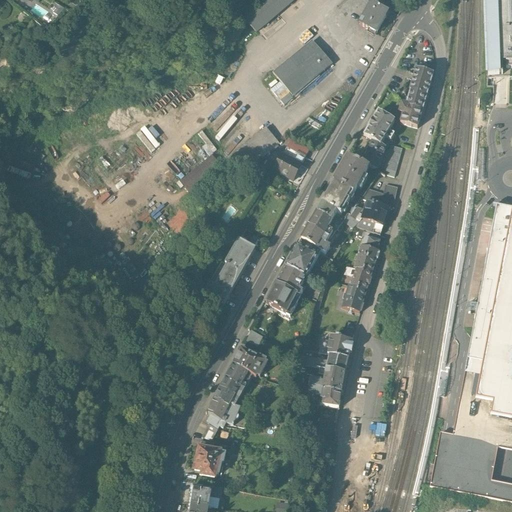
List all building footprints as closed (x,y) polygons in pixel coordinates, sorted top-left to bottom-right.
[(256,0),(242,12),(255,29),(289,0),(256,0)] [(506,69),(511,68),(511,0),(485,0),(488,76),(500,75),(502,75),(502,63),(506,63),(506,69)] [(388,14),(371,4),(359,26),(376,35),(376,34),(377,35),(386,19),(385,18),(388,14)] [(311,41),(272,73),(292,98),(331,65),(311,41)] [(433,75),(416,70),(409,92),(410,93),(426,97),(429,87),(433,75)] [(426,97),(410,93),(406,106),(406,107),(422,112),(426,97)] [(422,112),(406,107),(406,106),(402,105),(399,114),(403,115),(400,124),(417,129),(422,112)] [(378,113),(364,138),(372,143),(380,147),(381,146),(385,138),(391,141),(394,135),(389,132),(394,123),(378,113)] [(266,128),(231,157),(244,172),(279,144),(266,128)] [(207,141),(203,144),(210,153),(217,147),(204,129),(200,132),(207,141)] [(183,147),(191,164),(203,158),(195,141),(183,147)] [(380,147),(372,143),(362,166),(362,167),(375,172),(378,168),(385,149),(381,146),(380,147)] [(402,150),(390,146),(389,152),(400,155),(402,150)] [(305,159),(287,148),(283,156),(301,166),(305,159)] [(400,155),(389,152),(387,158),(399,161),(400,155)] [(301,166),(283,156),(274,173),(293,183),(302,167),(301,166)] [(399,161),(387,158),(386,164),(397,167),(399,161)] [(349,161),(341,176),(339,175),(334,184),(353,196),(368,170),(362,167),(362,168),(348,160),(349,161)] [(397,167),(386,164),(384,169),(396,173),(397,167)] [(396,173),(384,169),(383,175),(394,178),(396,173)] [(353,196),(334,184),(322,206),(336,214),(341,217),(353,196)] [(385,185),(381,195),(368,191),(362,201),(367,203),(389,210),(392,211),(396,189),(385,185)] [(458,251),(465,252),(471,212),(474,193),(468,192),(465,212),(458,251)] [(389,210),(367,203),(361,221),(383,229),(389,210)] [(322,206),(309,228),(328,239),(332,233),(327,230),(336,214),(322,206)] [(511,210),(508,210),(494,207),(451,438),(446,437),(440,436),(430,492),(487,503),(490,491),(491,486),(492,481),(497,451),(511,453),(511,210)] [(383,229),(361,221),(359,229),(370,234),(380,237),(383,229)] [(328,239),(309,228),(301,241),(315,250),(320,253),(324,256),(330,248),(325,245),(328,239)] [(380,237),(370,234),(368,240),(380,243),(382,238),(380,237)] [(368,240),(365,239),(362,248),(377,253),(380,243),(368,240)] [(255,250),(238,240),(225,263),(227,264),(215,285),(209,282),(204,293),(223,304),(255,250)] [(301,241),(285,268),(305,279),(320,253),(315,250),(301,241)] [(362,248),(361,248),(354,269),(356,270),(372,275),(379,253),(377,253),(362,248)] [(305,279),(285,268),(276,284),(296,295),(300,297),(302,291),(299,290),(305,279)] [(372,275),(356,270),(351,287),(366,292),(368,287),(369,287),(371,281),(370,281),(372,275)] [(296,295),(276,284),(266,303),(285,314),(296,295)] [(351,287),(349,287),(342,309),(359,314),(366,292),(351,287)] [(249,340),(260,344),(263,333),(252,330),(249,340)] [(353,335),(343,333),(341,339),(352,341),(353,335)] [(341,339),(341,337),(336,335),(335,337),(330,336),(329,341),(327,348),(328,350),(327,354),(329,354),(348,359),(349,353),(351,353),(353,346),(351,345),(352,341),(341,339)] [(329,341),(321,339),(318,352),(327,354),(328,350),(327,348),(329,341)] [(249,349),(247,352),(241,348),(232,363),(248,372),(256,377),(265,360),(255,354),(256,353),(249,349)] [(348,359),(329,354),(327,362),(326,369),(344,373),(348,359)] [(327,362),(302,356),(301,364),(323,369),(326,369),(327,362)] [(232,363),(224,378),(213,397),(228,406),(229,403),(234,405),(235,405),(240,406),(241,406),(243,402),(238,399),(244,388),(240,386),(248,372),(232,363)] [(323,369),(301,364),(300,370),(322,375),(323,369)] [(344,373),(326,369),(323,369),(322,375),(325,375),(323,382),(322,388),(341,393),(343,378),(344,373)] [(321,380),(310,378),(308,385),(310,386),(322,388),(323,382),(321,382),(321,380)] [(308,386),(298,384),(297,391),(308,394),(310,386),(308,385),(308,386)] [(322,388),(310,386),(308,394),(321,396),(320,404),(322,405),(338,408),(341,393),(322,388)] [(228,406),(213,397),(205,412),(207,413),(207,412),(210,414),(220,421),(232,424),(240,406),(235,405),(234,405),(229,403),(228,406)] [(338,408),(322,405),(317,436),(334,438),(338,408)] [(210,414),(207,420),(217,426),(220,421),(210,414)] [(217,428),(208,423),(201,437),(212,439),(217,428)] [(214,443),(201,440),(200,447),(212,450),(214,443)] [(200,447),(199,447),(199,449),(198,449),(197,452),(197,454),(197,455),(196,461),(194,464),(194,466),(194,467),(195,467),(194,469),(203,471),(202,474),(214,477),(215,473),(218,474),(221,461),(222,462),(224,453),(212,450),(200,447)] [(210,491),(201,490),(202,487),(192,485),(191,486),(189,488),(189,491),(190,493),(190,494),(191,494),(190,500),(189,499),(189,503),(208,506),(210,491)] [(206,511),(208,506),(189,503),(189,504),(188,511),(187,511),(206,511)]
